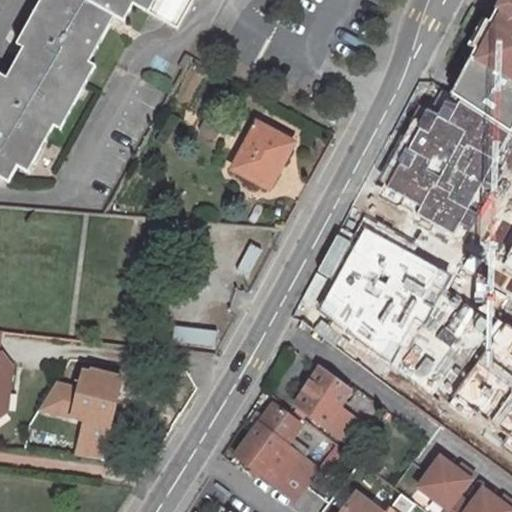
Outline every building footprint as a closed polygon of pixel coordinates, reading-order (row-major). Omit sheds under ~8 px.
[(122,20),(132,3),(176,27),(191,0),(38,0),(14,44),(21,47),(5,76),(0,73),(0,177),(8,182),(16,166),(26,172),(53,125),(60,128),(95,65),(88,61),(113,15),(122,20)] [(511,0),(488,0),(485,6),(486,7),(483,13),(493,18),(457,85),(451,98),(509,137),(511,130),(511,0)] [(182,54),(176,66),(182,68),(188,57),(182,54)] [(509,137),(451,98),(441,118),(419,109),(377,194),(455,238),(509,137)] [(276,171),(292,141),(257,121),(245,142),(240,140),(235,149),(239,152),(231,167),(266,185),(274,170),(276,171)] [(454,273),(363,221),(357,236),(344,229),(293,317),(382,379),(414,318),(426,325),(454,273)] [(511,325),(506,321),(454,393),(511,435),(511,325)] [(0,355),(0,394),(8,395),(12,368),(0,355)] [(294,405),(324,428),(348,391),(318,370),(294,405)] [(109,425),(121,381),(82,371),(78,387),(67,385),(62,404),(73,407),(71,415),(109,425)] [(0,420),(6,414),(8,395),(0,394),(0,420)] [(234,457),(281,491),(295,470),(309,451),(292,438),(301,426),(272,405),(234,457)] [(459,472),(442,460),(420,489),(449,511),(447,511),(511,511),(501,504),(484,491),(472,507),(459,497),(471,481),(459,472)] [(463,467),(459,472),(471,481),(475,476),(463,467)] [(294,501),(309,481),(295,470),(281,491),(294,501)] [(372,511),(354,498),(342,511),(372,511)] [(511,511),(511,504),(505,499),(501,504),(511,511)] [(227,511),(213,502),(205,511),(227,511)]
